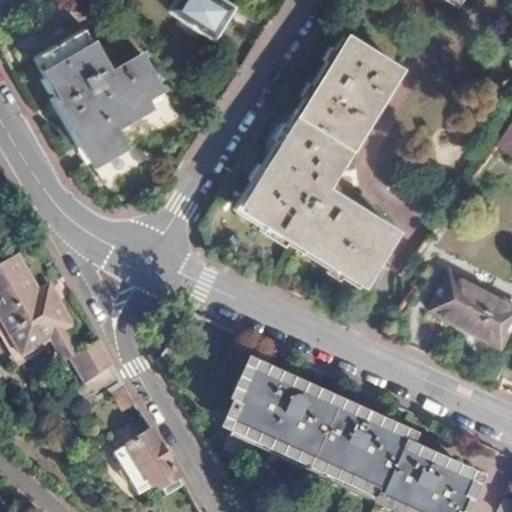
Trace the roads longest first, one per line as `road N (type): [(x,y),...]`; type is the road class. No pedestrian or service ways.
road 1 (tertiary): [(143,264),(511,424)]
road 2 (residential): [(310,0),(143,264)]
road 3 (residential): [(219,511),(128,356)]
road 4 (residential): [(55,212),(128,356)]
